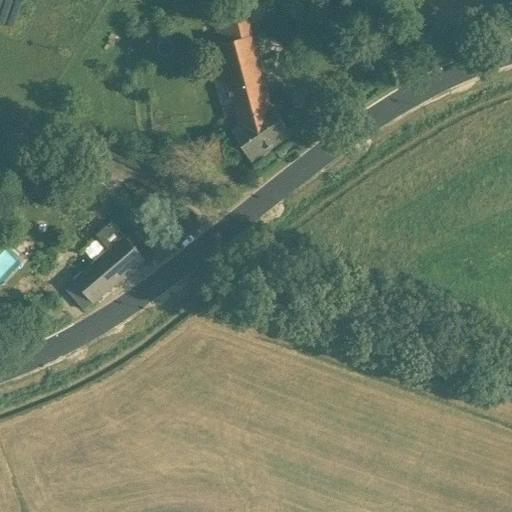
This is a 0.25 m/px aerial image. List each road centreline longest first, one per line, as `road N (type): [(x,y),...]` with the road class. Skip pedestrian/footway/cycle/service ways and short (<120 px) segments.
road 1 (tertiary): [(0,370),(120,310),(374,116),(511,50)]
road 2 (track): [(221,233),(511,343)]
